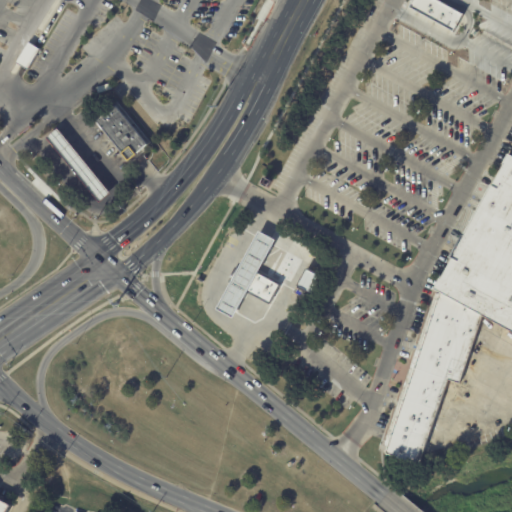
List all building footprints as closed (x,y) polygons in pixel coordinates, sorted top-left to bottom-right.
[(412,0),(437,0),(461,13),(452,29),(409,6),(412,0)] [(39,49),(27,68),(23,67),(16,62),(28,42),(35,47),(39,49)] [(146,144),(146,145),(135,154),(136,155),(128,161),(96,121),(115,106),(146,144)] [(46,137),(57,128),(111,193),(100,202),(46,137)] [(509,154),(511,155),(511,328),(481,312),(441,290),(436,287),(509,154)] [(215,309),(258,230),(275,239),(257,273),(279,285),(272,299),(249,286),(231,318),(215,309)] [(318,275),(308,292),(299,286),(309,269),(318,275)] [(385,452),(441,290),(481,312),(458,382),(448,379),(418,465),(385,452)] [(0,511),(0,500),(11,507),(8,511),(0,511)]
